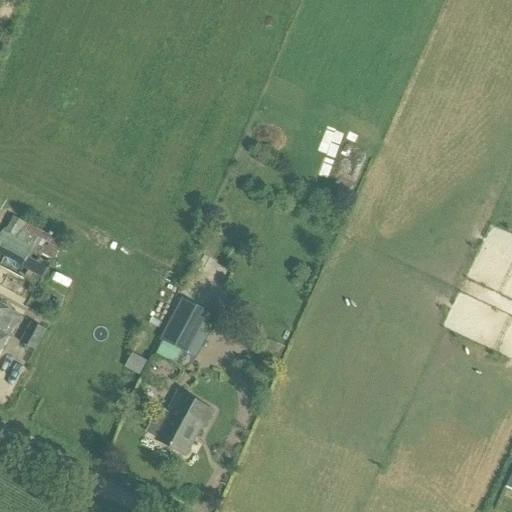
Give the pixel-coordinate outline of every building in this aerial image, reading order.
[(234,149),(231,158),(247,164),(251,156),(234,149)] [(4,232),(17,239),(23,229),(24,230),(27,226),(27,225),(13,216),(4,232)] [(41,253),(54,261),(63,246),(27,226),(24,230),(23,229),(17,239),(32,247),(31,249),(41,253)] [(0,235),(0,254),(6,258),(22,266),(31,249),(32,247),(17,239),(4,232),(3,231),(0,235)] [(31,249),(22,266),(31,271),(45,278),(54,261),(41,253),(31,249)] [(22,266),(6,258),(0,269),(25,283),(31,271),(22,266)] [(163,342),(189,356),(210,317),(184,303),(163,342)] [(2,306),(0,309),(0,351),(20,315),(2,306)] [(20,343),(35,351),(46,331),(31,322),(20,343)] [(157,439),(185,454),(202,425),(204,426),(213,411),(187,397),(187,398),(188,399),(181,410),(175,406),(170,414),(160,408),(147,431),(158,437),(157,439)]
